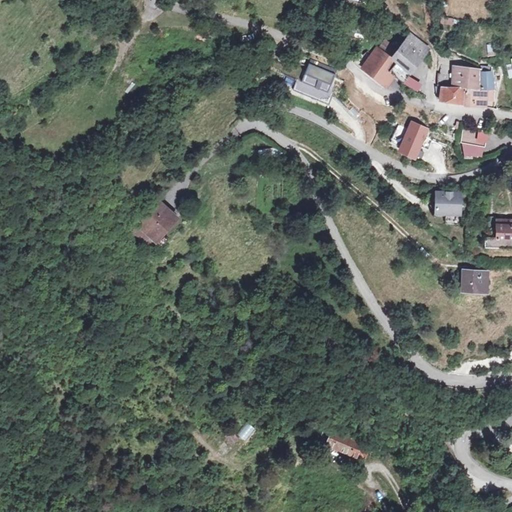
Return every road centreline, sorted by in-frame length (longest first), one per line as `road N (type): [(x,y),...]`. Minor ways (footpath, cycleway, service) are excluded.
road 1 (tertiary): [(511,152),(471,176),(429,179),(303,113),(274,104),(256,115),(303,162),(344,254),(420,367),(480,384),(511,378)]
road 2 (residential): [(162,0),(323,52),(377,89),(511,117)]
road 3 (tertiary): [(511,420),(468,432),(458,449),(474,470),(511,486)]
